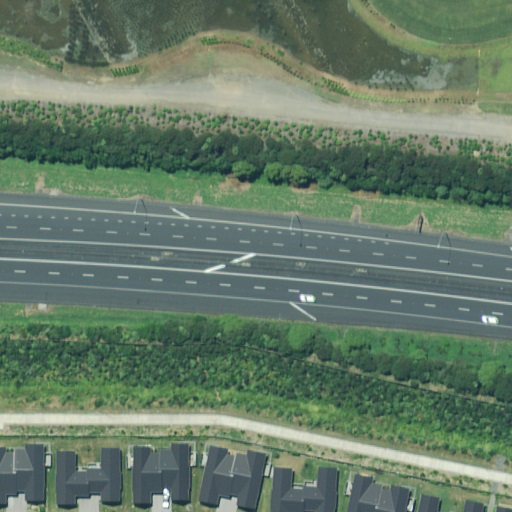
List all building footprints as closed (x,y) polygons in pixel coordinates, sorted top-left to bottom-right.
[(44,504),(45,447),(29,447),(29,456),(14,456),(14,451),(0,450),(0,505),(10,506),(10,494),(27,495),(27,503),(44,504)] [(190,507),(192,453),(172,452),(172,456),(154,456),(154,452),(136,451),(135,505),(152,506),(152,490),(177,491),(176,506),(190,507)] [(257,511),(268,463),(249,459),(248,463),(230,459),(231,455),(213,452),(202,504),(219,508),(222,493),(246,498),(243,511),(257,511)] [(80,456),(64,455),(63,508),(79,508),(80,501),(93,501),(93,496),(108,497),(108,509),(121,509),(122,457),(108,456),(108,474),(92,474),(92,477),(79,477),(80,456)] [(293,476),(277,476),(276,511),(334,511),(335,477),(321,477),(321,495),(305,494),(305,497),(292,497),(293,476)] [(408,511),(412,495),(393,492),(392,496),(375,492),(376,488),(357,484),(351,511),(408,511)] [(441,511),(444,501),(428,498),(425,511),(484,511),(485,510),(471,507),(470,511),(441,511)]
